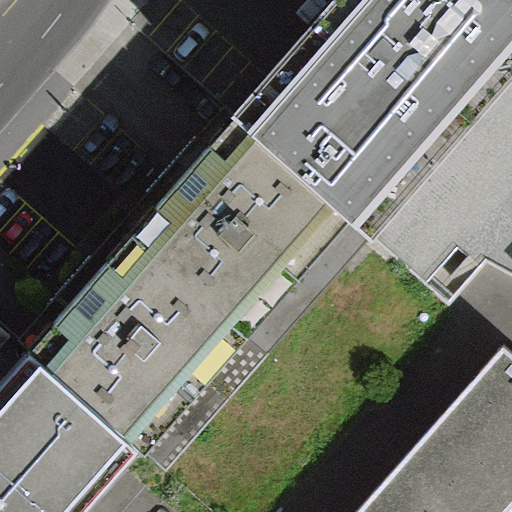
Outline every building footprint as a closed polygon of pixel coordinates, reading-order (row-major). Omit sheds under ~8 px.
[(511,0),(340,0),(237,116),(373,235),(511,75),(511,0)] [(237,116),(134,232),(271,353),(373,235),(237,116)] [(31,350),(140,446),(148,453),(209,382),(230,401),(271,353),(134,232),(31,350)] [(511,350),(506,345),(415,446),(489,511),(507,511),(511,507),(511,350)] [(0,384),(0,511),(80,511),(140,446),(31,350),(0,384)] [(357,511),(489,511),(415,446),(357,511)]
